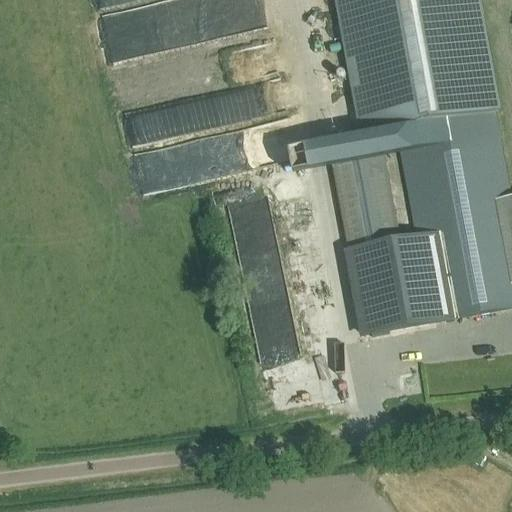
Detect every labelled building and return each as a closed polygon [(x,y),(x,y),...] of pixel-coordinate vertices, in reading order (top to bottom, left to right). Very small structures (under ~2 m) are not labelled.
[(383,136),(360,141),(360,140),(330,145),(366,340),(511,311),(511,198),(509,199),(493,115),(502,113),(480,0),(335,0),(360,141),(400,132),(421,241),(402,246),(383,136)] [(150,56),(146,26),(116,30),(121,61),(150,56)] [(132,115),(137,144),(254,122),(252,109),(261,107),(260,102),(290,96),(288,86),(132,115)] [(161,188),(230,173),(227,163),(212,167),(206,139),(164,148),(170,176),(158,179),(161,188)] [(248,269),(285,258),(279,238),(242,248),(248,269)]
